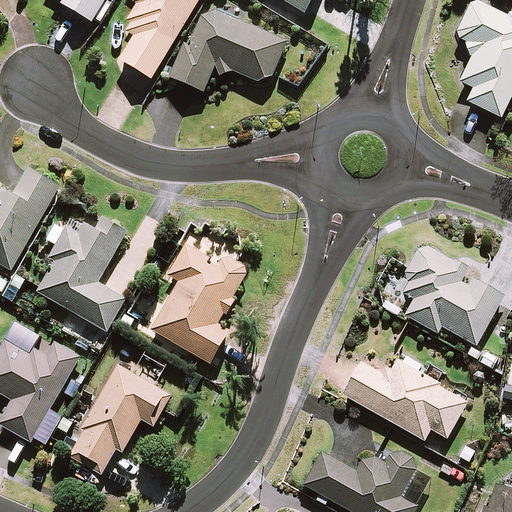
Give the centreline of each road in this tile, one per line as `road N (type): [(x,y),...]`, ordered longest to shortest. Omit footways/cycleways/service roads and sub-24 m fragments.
road 1 (residential): [(192,511),(237,476),(261,438),(346,195)]
road 2 (residential): [(43,86),(68,119),(113,148),(160,163),(280,162),(325,152)]
road 3 (residential): [(414,0),(373,115)]
